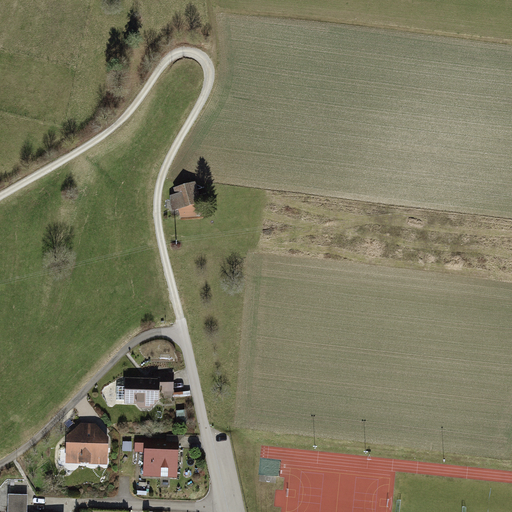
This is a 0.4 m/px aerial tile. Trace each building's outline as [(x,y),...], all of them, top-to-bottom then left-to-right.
[(202,204),(196,184),(174,190),(176,196),(172,198),(173,213),(202,204)] [(151,374),(124,375),(126,403),(138,403),(141,407),(151,407),(158,403),(158,400),(161,400),(160,397),(173,397),(173,372),(152,371),(151,374)] [(98,424),(82,422),(68,435),(67,463),(107,464),(109,438),(98,424)] [(135,452),(144,452),(143,476),(178,477),(180,442),(135,440),(135,452)] [(27,511),(27,495),(9,494),(8,511),(27,511)]
